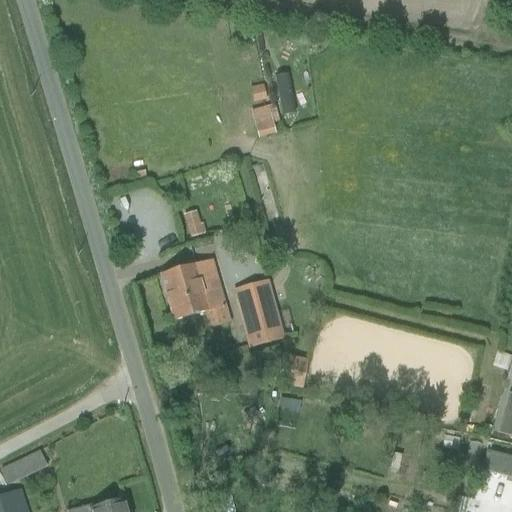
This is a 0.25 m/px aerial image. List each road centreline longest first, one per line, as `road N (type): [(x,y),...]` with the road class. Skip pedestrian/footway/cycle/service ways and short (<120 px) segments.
road 1 (unclassified): [(23,0),(136,382)]
road 2 (track): [(208,0),(501,50)]
road 3 (unclassified): [(0,453),(136,382)]
road 4 (residential): [(136,382),(171,511)]
